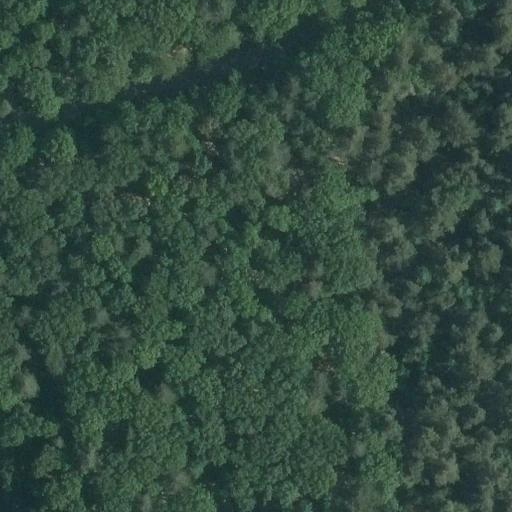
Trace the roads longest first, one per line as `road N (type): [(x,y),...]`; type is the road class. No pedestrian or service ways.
road 1 (track): [(161,81),(236,62),(381,0)]
road 2 (track): [(161,81),(0,124)]
